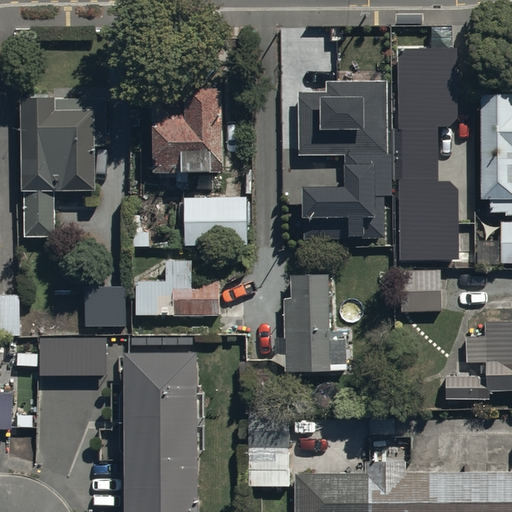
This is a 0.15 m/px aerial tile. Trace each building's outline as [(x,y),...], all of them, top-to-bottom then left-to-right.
[(457,49),(398,49),(399,130),(394,130),(394,180),(399,180),(400,260),(459,260),(458,189),(449,181),(438,181),(437,126),(449,126),(458,118),(457,49)] [(298,90),(299,152),(388,151),(388,79),(326,79),(326,90),(298,90)] [(154,95),(154,168),(223,168),(223,81),(184,81),(184,95),(154,95)] [(511,86),(480,87),(481,195),(490,195),(490,209),(504,209),(504,214),(511,213),(511,86)] [(54,235),(54,191),(97,190),(96,147),(107,147),(107,94),(23,95),(25,235),(54,235)] [(345,180),(303,180),(303,238),(385,238),(384,194),(391,194),(390,154),(345,154),(345,180)] [(247,194),(184,195),(184,243),(247,242),(247,235),(251,235),(251,199),(247,199),(247,194)] [(511,219),(501,219),(501,261),(511,260),(511,219)] [(0,333),(18,334),(18,258),(0,257),(0,333)] [(136,314),(219,313),(218,257),(166,258),(166,278),(135,279),(136,314)] [(441,309),(440,267),(401,268),(402,309),(441,309)] [(282,361),(282,368),(346,367),(346,333),(330,333),(330,274),(291,275),(292,294),(284,294),(285,351),(276,352),(276,361),(282,361)] [(125,284),(85,284),(84,324),(125,324),(125,284)] [(511,318),(485,318),(484,336),(467,335),(466,361),(485,361),(485,376),(446,375),(445,405),(459,405),(459,397),(490,398),(490,389),(511,389),(511,318)] [(106,338),(39,338),(39,376),(106,375),(106,338)] [(198,511),(197,347),(122,348),(123,511),(198,511)] [(0,428),(10,429),(11,390),(0,389),(0,428)] [(249,445),(249,485),(292,485),(292,445),(249,445)] [(365,470),(296,471),(295,511),(511,511),(511,469),(405,470),(405,459),(365,459),(365,470)]
